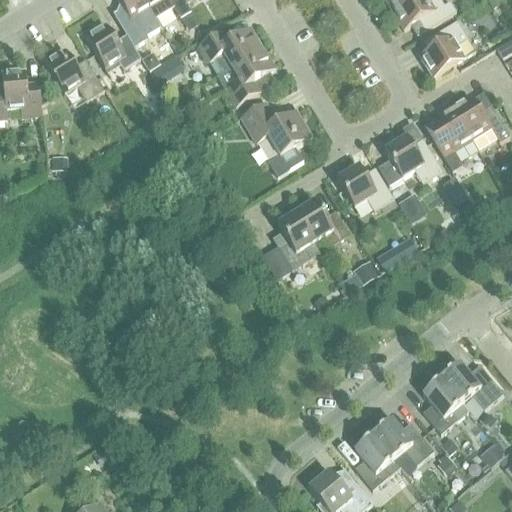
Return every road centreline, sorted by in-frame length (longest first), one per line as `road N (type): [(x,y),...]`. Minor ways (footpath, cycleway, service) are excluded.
road 1 (residential): [(469,312),(280,464),(269,487),(275,511)]
road 2 (residential): [(410,109),(347,152),(256,0)]
road 3 (residential): [(347,0),(410,109)]
